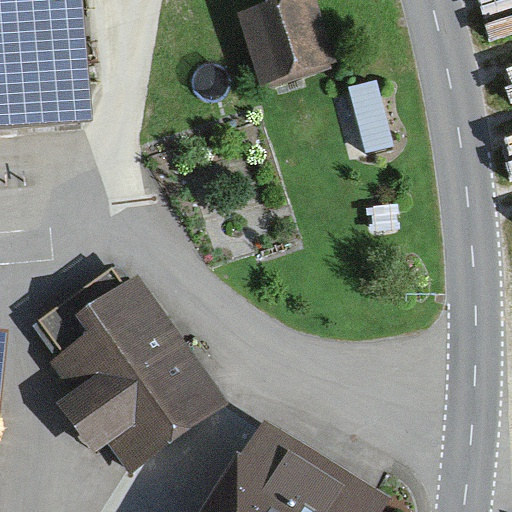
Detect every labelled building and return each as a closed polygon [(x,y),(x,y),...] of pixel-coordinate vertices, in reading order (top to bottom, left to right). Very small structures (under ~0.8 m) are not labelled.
[(0,0),(0,127),(92,119),(81,0),(0,0)] [(334,3),(276,22),(300,98),(358,79),(334,3)] [(113,270),(34,326),(57,357),(49,362),(71,392),(57,402),(95,454),(108,445),(130,476),(232,402),(138,273),(123,284),(113,270)] [(0,410),(8,332),(0,331),(0,410)] [(380,511),(390,498),(265,421),(208,511),(380,511)]
